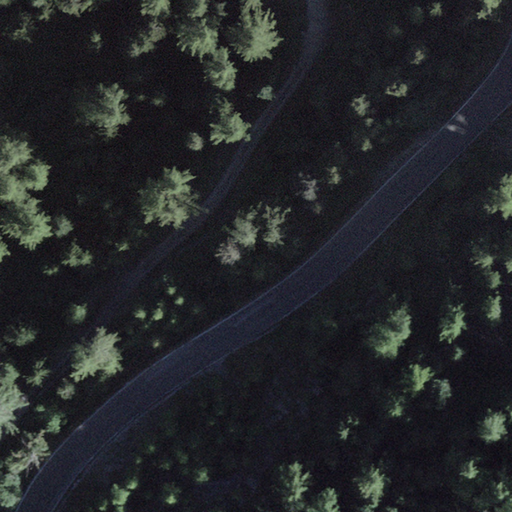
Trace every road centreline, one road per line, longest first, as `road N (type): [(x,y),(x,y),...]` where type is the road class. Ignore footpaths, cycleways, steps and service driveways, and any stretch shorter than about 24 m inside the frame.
road 1 (tertiary): [(35,511),(67,461),(108,420),(298,289),(511,75)]
road 2 (unclassified): [(315,0),(317,31),(303,66),(213,201),(0,431)]
